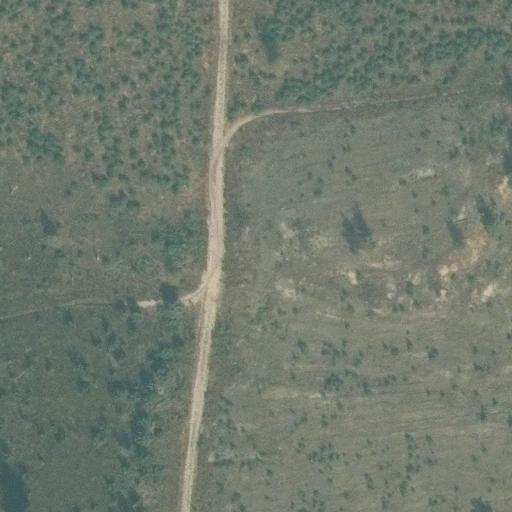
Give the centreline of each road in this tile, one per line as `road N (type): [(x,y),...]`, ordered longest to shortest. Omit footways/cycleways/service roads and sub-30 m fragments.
road 1 (track): [(183,511),(206,303)]
road 2 (track): [(206,303),(221,133)]
road 3 (track): [(221,133),(221,0)]
